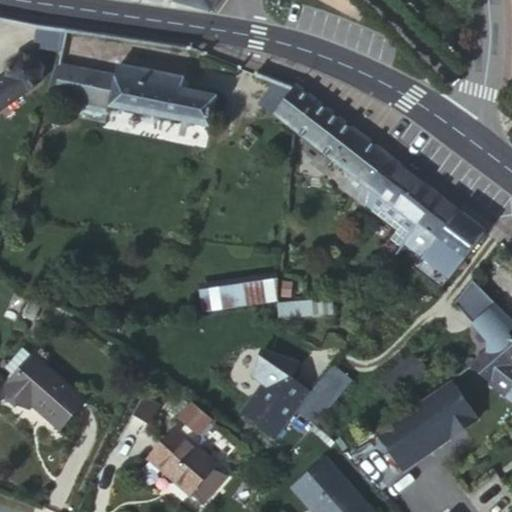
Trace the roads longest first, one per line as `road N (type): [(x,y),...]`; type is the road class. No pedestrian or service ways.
road 1 (unknown): [(511,200),(427,325),(392,346),(315,362)]
road 2 (tertiary): [(466,136),(334,60),(226,30)]
road 3 (tertiary): [(226,30),(26,0)]
road 4 (tertiary): [(466,136),(484,91),(488,0)]
